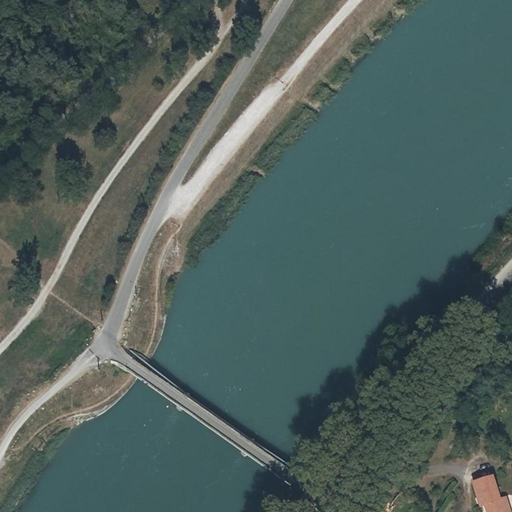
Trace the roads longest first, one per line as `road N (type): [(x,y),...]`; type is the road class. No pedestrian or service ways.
road 1 (track): [(0,348),(46,289),(125,155),(220,34),(215,0)]
road 2 (unclassified): [(116,314),(159,211),(285,0)]
road 3 (unclassified): [(116,314),(103,345),(322,497)]
road 4 (track): [(159,211),(185,195),(356,0)]
road 5 (residential): [(511,280),(432,352),(322,497)]
road 6 (unclassified): [(192,0),(0,181)]
